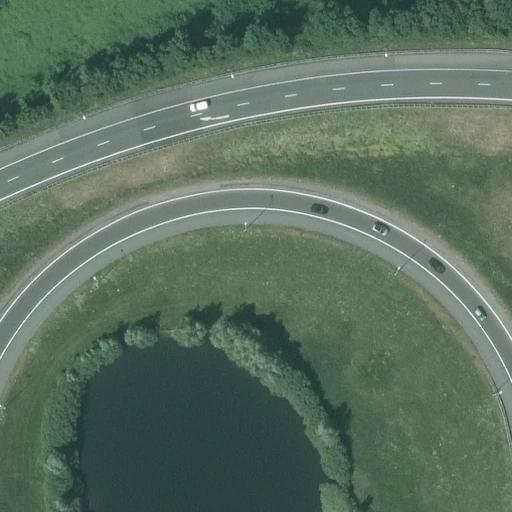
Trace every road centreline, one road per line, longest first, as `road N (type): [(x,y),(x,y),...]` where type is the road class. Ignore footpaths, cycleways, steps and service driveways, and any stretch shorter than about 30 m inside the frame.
road 1 (motorway): [(0,340),(59,269),(114,234),(178,207),(256,198),(321,208),(416,252),(466,295),(511,364)]
road 2 (motorway): [(511,88),(290,97),(138,135),(0,187)]
